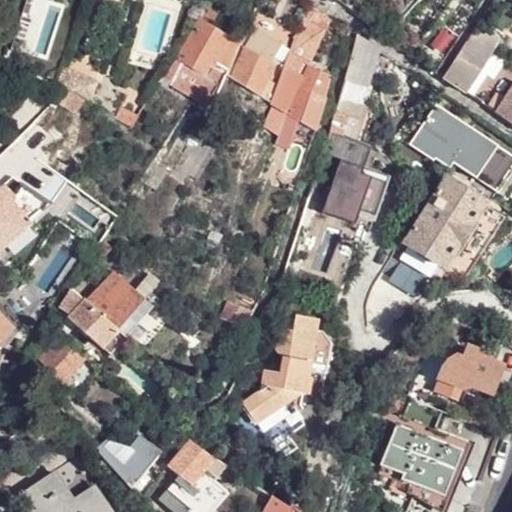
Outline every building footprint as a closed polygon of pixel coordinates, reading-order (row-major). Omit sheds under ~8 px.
[(206,4),(219,13),(226,0),(201,0),(201,1),(206,4)] [(197,19),(209,27),(219,13),(206,4),(197,19)] [(313,130),(323,97),(331,73),(310,63),(326,27),(309,4),(303,16),(283,68),(270,102),(269,102),(269,104),(272,107),(263,126),(289,138),(296,120),(313,130)] [(197,19),(176,57),(216,81),(221,74),(214,70),(216,66),(226,72),(238,45),(209,27),(197,19)] [(445,79),(468,94),(482,70),(493,53),(503,37),(481,23),(473,35),(445,79)] [(243,49),(270,64),(281,44),(255,28),(243,49)] [(363,39),(357,35),(345,80),(361,86),(365,88),(367,88),(374,63),(378,49),(363,39)] [(270,64),(243,49),(230,77),(260,95),(273,67),(270,64)] [(391,58),(378,49),(374,63),(383,69),(391,58)] [(493,53),(482,70),(490,75),(496,80),(506,63),(493,53)] [(176,57),(172,54),(156,82),(167,88),(169,85),(200,105),(216,81),(176,57)] [(490,75),(482,70),(468,94),(475,99),(490,75)] [(511,89),(497,114),(511,123),(511,89)] [(79,100),(59,90),(51,99),(68,109),(76,106),(79,100)] [(368,108),(339,99),(330,132),(324,150),(304,213),(361,240),(369,222),(362,219),(372,197),(380,200),(388,183),(362,171),(373,149),(357,142),(368,108)] [(511,156),(438,105),(409,146),(432,162),(435,159),(449,168),(453,162),(505,199),(511,189),(511,156)] [(138,115),(121,106),(113,117),(132,127),(138,115)] [(162,159),(198,180),(214,151),(178,131),(162,159)] [(484,205),(438,176),(431,187),(425,183),(400,227),(411,234),(404,245),(396,257),(424,275),(432,262),(442,269),(454,251),(465,235),(471,225),(484,205)] [(0,182),(0,249),(30,222),(27,219),(51,200),(22,181),(10,192),(0,182)] [(30,222),(0,249),(0,259),(1,261),(37,229),(30,222)] [(84,267),(70,288),(73,290),(77,294),(92,276),(84,268),(84,267)] [(144,301),(113,272),(86,302),(117,331),(131,315),(144,301)] [(77,294),(73,290),(58,306),(77,324),(102,348),(117,331),(86,302),(77,294)] [(151,307),(144,301),(131,315),(138,322),(151,307)] [(77,324),(58,306),(50,319),(67,335),(77,324)] [(0,337),(1,339),(14,327),(0,312),(0,337)] [(272,433),(297,416),(294,413),(297,397),(310,399),(312,383),(308,382),(309,375),(315,334),(317,322),(293,318),(291,336),(286,335),(272,345),(283,358),(282,365),(280,378),(263,376),(261,394),(250,403),(259,416),(247,425),(252,432),(272,433)] [(117,331),(102,348),(109,355),(124,338),(117,331)] [(62,334),(38,361),(62,387),(87,359),(62,334)] [(329,347),(321,335),(315,334),(309,375),(325,379),(329,347)] [(467,351),(463,361),(461,361),(458,361),(456,362),(453,363),(450,365),(448,368),(447,370),(439,390),(437,396),(464,407),(468,397),(490,406),(495,392),(494,392),(503,370),(477,360),(479,356),(467,351)] [(87,359),(62,387),(74,399),(99,370),(87,359)] [(260,361),(258,375),(263,376),(280,378),(282,365),(260,361)] [(448,416),(409,401),(402,420),(441,435),(448,416)] [(441,435),(402,420),(380,476),(415,490),(443,500),(446,490),(464,444),(441,435)] [(167,467),(178,476),(159,500),(174,511),(186,511),(187,511),(210,511),(226,494),(213,483),(225,467),(215,459),(214,461),(188,441),(167,467)] [(126,460),(115,473),(131,492),(131,491),(159,458),(139,443),(126,460)] [(412,495),(435,511),(448,511),(474,447),(464,444),(446,490),(452,493),(446,508),(441,506),(443,500),(415,490),(412,495)] [(111,447),(102,459),(115,473),(126,460),(111,447)] [(106,511),(109,510),(94,488),(74,502),(54,475),(24,496),(33,510),(29,511),(106,511)] [(415,490),(380,476),(373,494),(395,509),(400,511),(406,511),(412,495),(415,490)] [(267,494),(262,500),(269,504),(272,498),(267,494)] [(293,511),(272,498),(269,504),(263,511),(293,511)]
